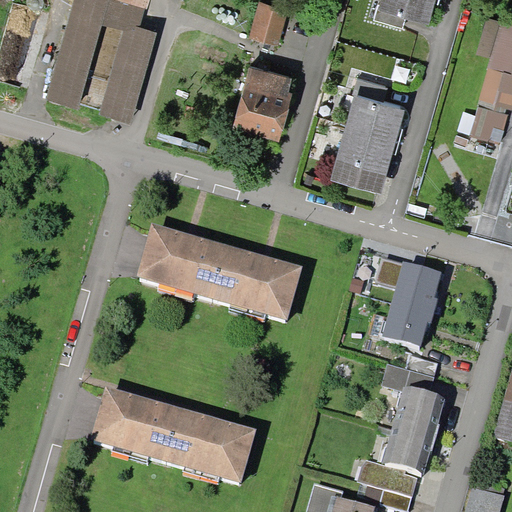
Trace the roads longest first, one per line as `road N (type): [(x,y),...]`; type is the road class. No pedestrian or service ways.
road 1 (residential): [(131,157),(30,511)]
road 2 (residential): [(390,231),(131,157)]
road 3 (residential): [(447,511),(511,276)]
road 4 (residential): [(454,0),(390,231)]
road 5 (unknown): [(281,200),(336,0)]
road 6 (residential): [(131,157),(0,119)]
road 7 (residential): [(511,265),(390,231)]
